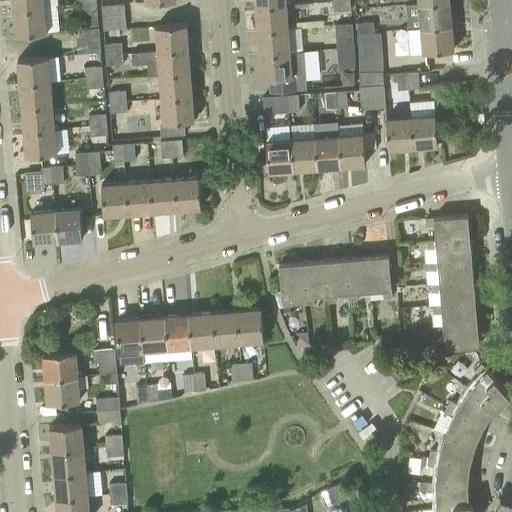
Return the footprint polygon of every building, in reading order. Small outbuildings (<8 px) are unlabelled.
[(43,0),(12,0),(14,10),(44,7),(43,0)] [(351,9),(349,0),(333,0),(334,10),(351,9)] [(125,2),(119,3),(102,4),(103,17),(126,15),(125,2)] [(450,2),(419,4),(406,5),(408,30),(422,29),(452,26),(450,2)] [(99,13),(98,3),(81,5),(82,14),(85,14),(99,13)] [(286,4),(256,7),(258,30),(288,28),(286,4)] [(44,7),(14,10),(16,34),(46,31),(44,7)] [(101,38),(99,13),(85,14),(86,27),(76,28),(77,40),(101,38)] [(126,15),(103,17),(104,28),(127,26),(126,15)] [(358,32),(375,32),(374,20),(357,21),(358,32)] [(337,23),(338,48),(354,47),(352,22),(337,23)] [(156,25),(158,50),(188,48),(186,23),(156,25)] [(452,26),(422,29),(424,52),(454,49),(452,26)] [(288,28),(258,30),(260,54),(290,52),(288,28)] [(361,85),(373,84),(385,84),(383,54),(384,54),(383,31),(375,32),(358,32),(358,40),(359,40),(361,85)] [(101,38),(77,40),(79,53),(102,50),(101,38)] [(105,42),(106,53),(123,51),(122,41),(105,42)] [(354,47),(338,48),(340,67),(355,65),(354,47)] [(188,48),(158,50),(133,52),(134,63),(148,63),(149,75),(160,74),(190,71),(188,48)] [(123,51),(106,53),(107,64),(124,62),(123,51)] [(270,78),(271,92),(307,89),(306,74),(292,75),(290,52),(260,54),(262,79),(270,78)] [(18,59),(20,83),(51,81),(49,56),(18,59)] [(86,66),(87,76),(103,75),(102,65),(86,66)] [(190,71),(160,74),(162,98),(192,95),(190,71)] [(418,71),(407,72),(408,88),(419,87),(418,71)] [(408,88),(407,72),(396,72),(397,89),(408,88)] [(103,75),(87,76),(87,87),(104,86),(103,75)] [(51,81),(20,83),(22,107),(53,104),(51,81)] [(374,107),(373,84),(361,85),(362,108),(374,107)] [(386,106),(385,84),(373,84),(374,107),(386,106)] [(109,90),(110,101),(127,99),(126,89),(109,90)] [(336,90),(337,107),(337,112),(341,111),(341,106),(348,105),(347,89),(336,90)] [(337,107),(336,90),(326,91),(327,108),(337,107)] [(297,93),(288,94),(290,111),(298,111),(297,93)] [(290,111),(288,94),(263,96),(265,113),(290,111)] [(192,95),(162,98),(164,122),(161,125),(162,135),(185,133),(184,121),(194,120),(192,95)] [(127,99),(110,101),(111,111),(127,110),(127,99)] [(90,124),(107,123),(105,101),(93,102),(94,113),(89,114),(90,124)] [(53,104),(22,107),(24,131),(55,128),(53,104)] [(411,116),(414,146),(438,144),(436,114),(411,116)] [(414,146),(411,116),(387,118),(389,148),(414,146)] [(108,133),(107,123),(90,124),(91,135),(108,133)] [(55,128),(24,131),(26,156),(57,153),(55,128)] [(340,135),(342,165),(366,163),(363,133),(340,135)] [(315,137),(318,167),(342,165),(340,135),(315,137)] [(292,139),(294,169),(318,167),(315,137),(292,139)] [(182,139),(172,140),(173,156),(183,155),(182,139)] [(294,169),(292,139),(267,141),(269,171),(294,169)] [(173,156),(172,140),(161,140),(162,157),(173,156)] [(131,142),(132,158),(150,157),(149,141),(135,142),(135,141),(131,142)] [(132,158),(131,142),(113,143),(115,160),(132,158)] [(88,150),(90,173),(102,172),(100,149),(88,150)] [(90,173),(88,150),(75,151),(77,174),(90,173)] [(267,160),(259,161),(259,169),(268,168),(267,160)] [(52,165),(54,182),(65,181),(63,164),(52,165)] [(54,182),(52,165),(41,166),(42,169),(25,170),(27,192),(45,191),(44,183),(54,182)] [(199,176),(174,178),(177,208),(201,206),(199,176)] [(177,208),(174,178),(150,180),(153,210),(177,208)] [(153,210),(150,180),(127,182),(129,212),(153,210)] [(129,212),(127,182),(102,184),(104,214),(129,212)] [(80,207),(55,209),(57,240),(83,238),(80,207)] [(57,240),(55,209),(31,211),(33,242),(57,240)] [(436,239),(470,236),(469,213),(426,217),(427,226),(435,225),(436,239)] [(130,233),(114,236),(113,234),(95,235),(95,247),(115,244),(116,247),(132,244),(130,233)] [(470,236),(436,239),(428,239),(429,248),(437,247),(438,260),(472,257),(470,236)] [(367,255),(370,290),(384,288),(384,297),(393,296),(389,253),(367,255)] [(345,257),(348,291),(349,300),(358,299),(357,291),(370,290),(367,255),(345,257)] [(323,259),(326,293),(327,293),(328,302),(336,301),(336,293),(348,291),(345,257),(323,259)] [(472,257),(438,260),(430,261),(431,270),(439,269),(440,282),(474,279),(472,257)] [(323,259),(302,261),(305,295),(306,304),(315,303),(314,294),(326,293),(323,259)] [(305,295),(302,261),(280,263),(284,306),(292,305),(292,296),(305,295)] [(474,279),(440,282),(432,282),(432,291),(441,291),(442,303),(476,300),(474,279)] [(476,300),(442,303),(434,304),(434,313),(443,312),(444,325),(478,322),(476,300)] [(261,307),(236,309),(239,342),(264,339),(261,307)] [(239,342),(236,309),(211,311),(214,344),(239,342)] [(214,344),(211,311),(187,314),(190,346),(214,344)] [(190,346),(187,314),(165,315),(168,348),(190,346)] [(168,348),(165,315),(141,318),(144,350),(168,348)] [(144,350),(141,318),(116,320),(119,352),(144,350)] [(478,322),(444,325),(445,339),(437,339),(437,348),(480,344),(478,322)] [(99,363),(100,374),(121,372),(120,365),(117,365),(115,346),(94,348),(95,363),(99,363)] [(45,379),(78,376),(76,351),(43,353),(45,379)] [(470,388),(495,408),(496,409),(511,393),(482,362),(474,369),(481,376),(470,388)] [(241,364),(242,379),(253,378),(267,375),(266,365),(258,366),(257,363),(241,364)] [(242,379),(241,364),(231,365),(232,380),(242,379)] [(121,372),(100,374),(101,383),(118,382),(118,379),(121,379),(121,372)] [(194,375),(195,390),(206,389),(205,374),(194,375)] [(195,390),(194,375),(184,376),(185,391),(195,390)] [(78,376),(45,379),(47,402),(80,399),(78,376)] [(147,383),(148,400),(159,400),(173,397),(172,385),(158,386),(157,382),(147,383)] [(148,400),(147,383),(136,384),(137,401),(148,400)] [(495,408),(470,388),(459,404),(451,399),(447,405),(485,425),(495,408)] [(96,397),(97,409),(120,407),(119,395),(96,397)] [(485,425),(447,405),(443,413),(452,418),(445,432),(476,443),(485,425)] [(120,407),(97,409),(98,421),(121,420),(120,407)] [(52,450),(84,447),(82,422),(49,425),(52,450)] [(476,443),(445,432),(440,451),(431,448),(429,454),(471,462),(476,443)] [(105,434),(106,445),(123,443),(122,433),(105,434)] [(123,443),(106,445),(107,455),(124,454),(123,443)] [(54,473),(86,471),(84,447),(52,450),(54,473)] [(436,481),(469,483),(471,462),(429,454),(428,465),(438,466),(436,481)] [(56,498),(88,495),(86,471),(54,473),(56,498)] [(110,493),(127,492),(126,481),(110,483),(110,493)] [(469,483),(436,481),(428,481),(427,491),(437,491),(437,507),(470,502),(469,483)] [(332,486),(338,501),(348,498),(342,482),(332,486)] [(338,501),(332,486),(322,489),(329,505),(338,501)] [(128,502),(127,492),(110,493),(111,504),(128,502)] [(89,511),(88,495),(56,498),(57,511),(89,511)] [(289,510),(289,511),(307,511),(307,502),(289,510)] [(473,511),(471,502),(470,502),(437,507),(438,511),(473,511)]
